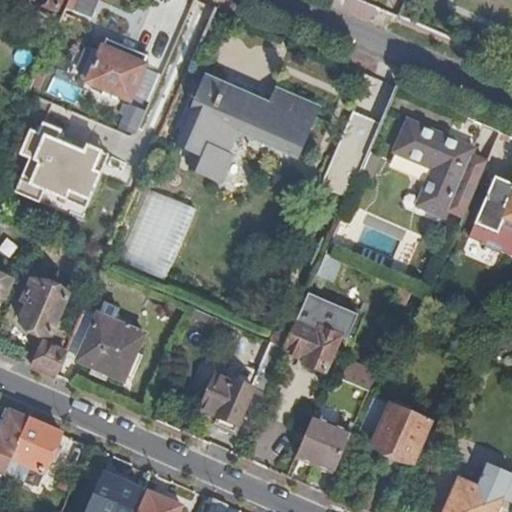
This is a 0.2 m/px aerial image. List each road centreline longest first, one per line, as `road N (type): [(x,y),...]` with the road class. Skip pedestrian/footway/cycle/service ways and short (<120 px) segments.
road 1 (residential): [(0,380),(302,511)]
road 2 (residential): [(511,102),(276,0)]
